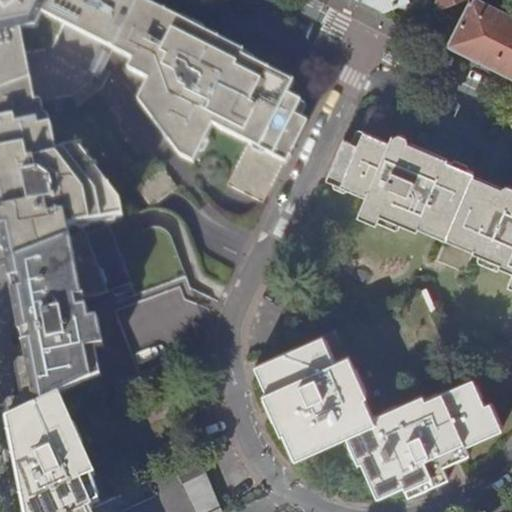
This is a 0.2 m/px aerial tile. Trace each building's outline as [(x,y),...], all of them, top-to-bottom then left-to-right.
[(137,0),(0,0),(0,90),(29,80),(24,52),(50,47),(62,23),(112,49),(137,0)] [(283,162),(284,163),(289,153),(305,121),(292,114),(299,100),(285,94),(291,81),(239,55),(213,42),(215,38),(141,0),(137,0),(112,49),(131,58),(126,68),(147,79),(137,100),(179,157),(193,164),(212,126),(247,144),(226,186),(262,204),(283,162)] [(362,0),(381,9),(402,0),(362,0)] [(414,0),(410,2),(416,18),(440,8),(436,0),(414,0)] [(436,0),(440,8),(458,0),(436,0)] [(458,0),(440,8),(460,0),(458,0)] [(511,75),(511,15),(480,0),(468,0),(468,1),(470,2),(458,26),(453,27),(447,38),(449,44),(511,75)] [(241,51),(215,38),(213,42),(239,55),(241,51)] [(82,103),(103,85),(95,76),(74,94),(82,103)] [(15,259),(82,233),(80,224),(121,216),(118,200),(76,145),(59,148),(59,149),(55,150),(50,124),(44,125),(39,99),(33,101),(29,80),(0,90),(0,229),(6,261),(15,259)] [(326,179),(354,190),(440,155),(406,141),(394,135),(391,134),(388,141),(363,130),(357,144),(343,138),(326,179)] [(394,135),(406,141),(407,139),(406,135),(398,132),(395,134),(394,135)] [(456,241),(475,234),(511,216),(511,190),(503,187),(472,174),(473,171),(446,160),(447,158),(440,155),(354,190),(365,195),(357,215),(376,222),(379,214),(417,229),(421,220),(447,231),(444,237),(456,241)] [(135,188),(149,207),(151,206),(176,187),(161,168),(135,188)] [(511,216),(475,234),(484,254),(500,261),(499,264),(511,269),(511,274),(508,283),(511,285),(511,216)] [(5,406),(7,419),(61,393),(81,383),(87,381),(82,353),(90,351),(84,323),(76,324),(73,311),(72,311),(70,302),(84,299),(94,295),(82,233),(15,259),(6,261),(13,294),(15,294),(23,334),(21,335),(27,364),(20,365),(16,371),(21,397),(9,400),(5,406)] [(473,250),(484,254),(475,234),(456,241),(473,248),(473,250)] [(19,335),(21,335),(23,334),(15,294),(13,294),(11,294),(19,335)] [(335,359),(324,333),(255,363),(267,390),(269,389),(280,415),(274,417),(280,432),(282,431),(294,457),(346,435),(357,462),(360,461),(375,496),(402,485),(407,496),(447,478),(442,466),(468,454),(464,445),(501,429),(489,402),(483,405),(472,379),(425,399),(423,393),(372,414),(364,395),(368,394),(350,353),(335,359)] [(16,462),(25,511),(83,511),(91,509),(99,505),(88,477),(94,475),(61,393),(7,419),(16,462)] [(220,511),(199,461),(148,483),(154,497),(135,505),(137,511),(220,511)]
